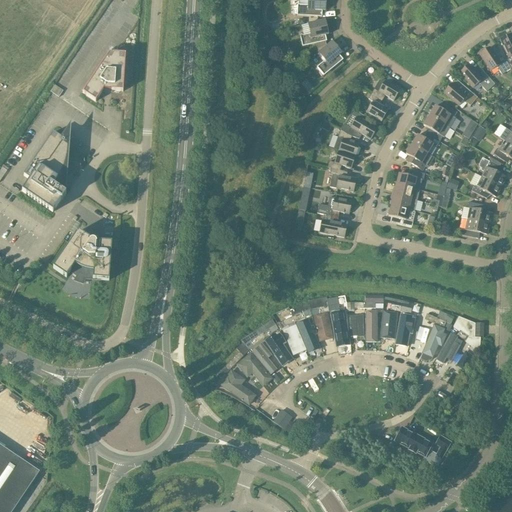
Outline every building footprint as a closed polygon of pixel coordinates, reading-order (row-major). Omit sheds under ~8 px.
[(308,0),(308,7),(297,6),(297,17),(322,18),(322,11),(324,11),(324,12),(325,12),(325,11),(324,11),(324,9),(325,9),(325,0),(308,0)] [(325,21),(308,25),(310,35),(300,37),(302,48),(327,42),(325,36),(328,36),(325,21)] [(510,58),(511,62),(511,36),(511,35),(500,40),(508,58),(510,58)] [(319,54),(325,62),(317,69),(324,77),(343,61),(339,56),(341,54),(332,43),(319,54)] [(497,67),(499,71),(502,75),(511,69),(501,54),(496,57),(490,48),(479,55),(490,71),(497,67)] [(109,54),(83,93),(96,102),(103,90),(123,92),(125,55),(109,54)] [(481,69),(476,73),(469,65),(460,74),(473,88),(479,83),(481,86),(489,79),(481,69)] [(290,77),(294,82),(300,77),(296,73),(290,77)] [(371,94),(375,96),(382,101),(385,96),(394,101),(400,90),(385,81),(383,80),(379,81),(371,94)] [(464,87),(460,91),(452,84),(443,94),(459,107),(464,101),(470,106),(475,100),(479,103),(481,101),(464,87)] [(63,91),(55,86),(51,91),(59,97),(63,91)] [(382,101),(375,96),(371,94),(368,99),(373,102),(366,113),(381,122),(388,111),(379,106),(382,101)] [(429,116),(450,129),(455,119),(454,118),(457,113),(447,107),(444,112),(435,107),(429,116)] [(450,129),(429,116),(423,126),(432,131),(429,136),(440,142),(443,137),(444,138),(450,129)] [(347,135),(351,137),(359,140),(361,135),(370,140),(377,129),(357,117),(347,134),(347,135)] [(324,123),(321,128),(329,132),(331,126),(324,123)] [(477,131),(484,136),(487,131),(480,127),(477,131)] [(351,137),(347,135),(347,134),(340,130),(338,138),(334,150),(338,151),(355,157),(359,145),(350,142),(351,137)] [(465,130),(462,136),(468,140),(472,134),(465,130)] [(22,191),(53,212),(61,200),(62,201),(66,195),(59,190),(62,186),(61,183),(57,181),(59,177),(60,176),(61,174),(62,172),(63,169),(65,165),(65,163),(66,161),(67,159),(67,157),(67,155),(68,152),(68,151),(68,148),(61,143),(63,140),(53,133),(24,176),(30,180),(22,191)] [(440,142),(429,136),(426,141),(417,136),(412,145),(434,159),(427,154),(433,145),(436,147),(440,142)] [(511,146),(505,142),(499,150),(497,149),(493,154),(505,162),(508,157),(511,160),(511,146)] [(434,159),(412,145),(406,155),(409,157),(415,160),(412,165),(412,164),(411,165),(422,172),(425,167),(434,159)] [(355,157),(338,151),(334,163),(329,162),(327,168),(331,169),(340,171),(341,166),(351,169),(355,157)] [(484,172),(481,178),(501,188),(506,178),(497,173),(499,168),(482,159),(479,165),(480,170),(484,172)] [(340,171),(331,169),(330,175),(332,176),(330,188),(336,189),(353,193),(356,180),(346,178),(347,173),(340,171)] [(396,185),(414,189),(416,179),(399,174),(396,185),(396,184),(396,185)] [(501,188),(481,178),(476,187),(474,186),(471,192),(484,198),(486,193),(496,198),(501,188)] [(419,191),(414,189),(396,185),(393,195),(411,200),(417,201),(419,191)] [(417,201),(411,200),(393,195),(391,206),(414,212),(417,201)] [(317,214),(323,215),(325,216),(338,218),(339,213),(349,215),(349,212),(351,212),(353,205),(351,205),(351,202),(329,198),(328,207),(319,205),(317,214)] [(307,203),(300,202),(299,210),(305,211),(306,211),(307,203)] [(489,224),(491,213),(481,211),(482,205),(469,202),(467,209),(470,209),(467,220),(489,224)] [(414,212),(391,206),(390,206),(391,206),(390,209),(388,210),(387,214),(389,216),(388,217),(398,219),(397,225),(411,228),(413,222),(415,213),(414,212)] [(299,210),(296,224),(302,225),(305,211),(299,210)] [(338,218),(325,216),(323,215),(322,221),(319,233),(344,238),(347,226),(337,224),(338,218)] [(489,224),(467,220),(465,230),(463,230),(462,236),(475,239),(477,233),(487,235),(489,224)] [(87,240),(88,239),(78,232),(53,269),(66,278),(71,272),(78,276),(76,281),(82,284),(84,279),(93,279),(93,280),(109,281),(112,244),(100,243),(100,245),(96,245),(96,244),(96,243),(95,242),(94,241),(93,241),(92,241),(91,241),(90,242),(87,240)] [(412,309),(392,304),(391,310),(407,314),(410,314),(412,309)] [(375,311),(374,315),(368,315),(366,340),(380,341),(382,312),(375,311)] [(437,318),(420,311),(418,316),(425,319),(435,323),(437,318)] [(345,312),(330,315),(336,343),(344,341),(341,326),(347,325),(345,312)] [(413,317),(413,315),(410,314),(407,314),(402,312),(396,342),(407,344),(410,332),(411,333),(412,331),(415,317),(413,317)] [(392,343),(396,314),(389,313),(388,324),(384,323),(381,341),(392,343)] [(314,317),(320,342),(333,339),(327,314),(314,317)] [(363,316),(350,317),(350,330),(357,329),(357,336),(364,336),(363,316)] [(459,317),(453,327),(457,329),(463,319),(459,317)] [(435,323),(444,327),(446,322),(437,318),(435,323)] [(310,319),(304,322),(297,324),(306,345),(312,342),(308,332),(314,329),(310,319)] [(467,321),(463,319),(457,329),(460,331),(460,330),(467,321)] [(480,345),(480,338),(475,338),(475,324),(467,321),(460,330),(460,331),(457,336),(477,349),(480,345)] [(296,326),(290,329),(292,335),(289,336),(290,340),(294,339),(299,353),(306,350),(296,326)] [(438,335),(440,330),(434,327),(424,351),(430,353),(435,342),(440,344),(443,337),(438,335)] [(416,328),(411,344),(417,346),(423,330),(416,328)] [(269,330),(260,335),(263,340),(272,335),(272,334),(271,333),(269,330)] [(457,338),(450,334),(437,359),(444,363),(447,357),(452,360),(460,346),(462,341),(457,338)] [(260,335),(251,341),(254,346),(263,340),(260,335)] [(273,336),(266,341),(282,364),(289,359),(280,346),(283,343),(280,338),(276,341),(273,336)] [(240,352),(244,357),(249,351),(245,347),(240,352)] [(266,347),(261,351),(256,355),(269,372),(279,365),(274,358),(266,347)] [(229,363),(234,367),(236,364),(244,357),(240,352),(229,363)] [(251,354),(238,365),(248,377),(253,373),(264,386),(272,380),(251,354)] [(229,363),(225,368),(229,372),(234,367),(229,363)] [(229,372),(225,368),(218,375),(222,379),(229,372)] [(244,381),(232,372),(222,386),(249,405),(255,397),(241,386),(244,381)] [(283,428),(291,417),(281,410),(273,421),(283,428)] [(435,446),(405,430),(398,444),(413,451),(412,452),(419,456),(420,455),(428,459),(435,446)] [(450,442),(439,436),(435,444),(446,450),(450,442)] [(0,511),(12,511),(40,472),(23,461),(15,455),(0,445),(0,511)]
